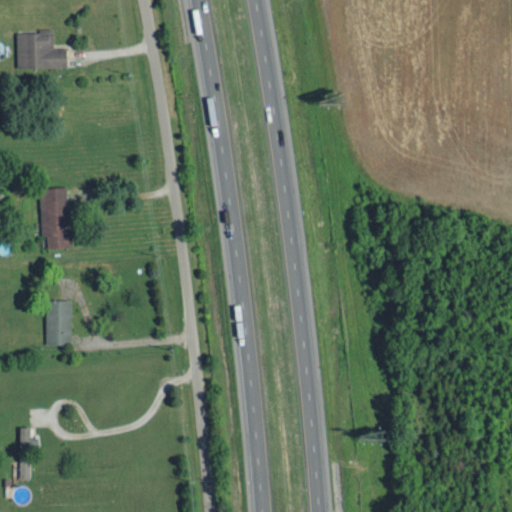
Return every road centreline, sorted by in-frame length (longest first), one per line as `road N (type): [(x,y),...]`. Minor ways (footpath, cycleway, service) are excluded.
road 1 (residential): [(209,511),(173,183),(143,0)]
road 2 (motorway): [(317,511),(293,270),(253,0)]
road 3 (motorway): [(198,0),(250,365),(261,511)]
